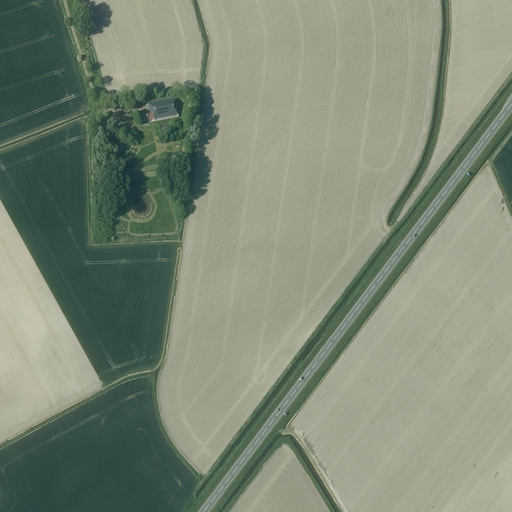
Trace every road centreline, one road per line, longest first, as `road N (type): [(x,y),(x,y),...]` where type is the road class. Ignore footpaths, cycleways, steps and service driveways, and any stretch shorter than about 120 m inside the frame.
road 1 (trunk): [(203,511),(511,104)]
road 2 (track): [(61,0),(97,110),(136,110)]
